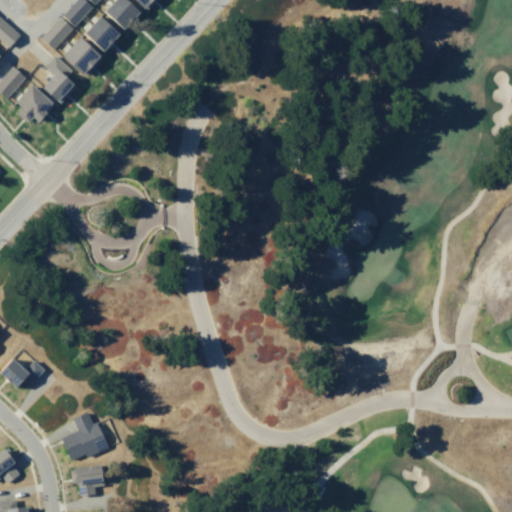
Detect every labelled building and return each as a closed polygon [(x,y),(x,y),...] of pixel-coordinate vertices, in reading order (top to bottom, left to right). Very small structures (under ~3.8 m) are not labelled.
[(71,0),(83,0),(89,5),(70,25),(58,14),(71,0)] [(100,10),(109,0),(123,0),(135,11),(119,28),(100,10)] [(131,0),(151,0),(142,10),(131,0)] [(79,32),(96,14),(115,33),(98,50),(79,32)] [(57,15),(69,27),(50,47),(38,36),(57,15)] [(0,19),(16,34),(4,46),(0,42),(0,19)] [(57,54),(76,35),(99,58),(81,76),(57,54)] [(41,65),(52,54),(68,69),(62,76),(72,86),(56,103),(38,86),(50,73),(41,65)] [(0,74),(9,65),(21,76),(2,97),(0,95),(0,74)] [(27,83),(49,104),(34,121),(28,115),(22,121),(13,112),(15,110),(13,109),(17,105),(11,100),(27,83)] [(29,359),(40,369),(25,385),(17,378),(10,386),(0,376),(0,363),(7,356),(21,369),(29,359)] [(93,421),(105,447),(83,457),(81,453),(67,459),(57,437),(74,430),(69,417),(83,410),(89,422),(93,421)] [(0,448),(3,446),(13,459),(7,463),(15,473),(2,482),(0,479),(0,448)] [(66,467),(95,463),(96,471),(99,470),(101,484),(90,486),(91,493),(76,495),(74,482),(68,483),(66,467)] [(26,504),(26,511),(0,511),(0,499),(11,498),(12,506),(26,504)]
